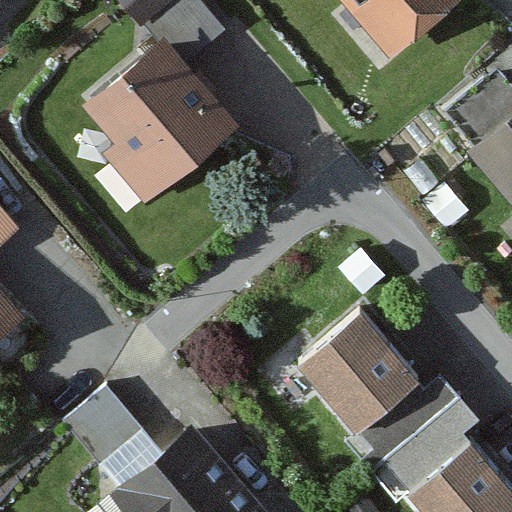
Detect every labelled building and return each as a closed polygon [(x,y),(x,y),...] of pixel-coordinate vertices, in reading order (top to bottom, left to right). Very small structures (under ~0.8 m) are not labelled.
[(195,36),(217,7),(208,0),(163,0),(157,9),(195,36)] [(444,0),(321,0),(376,61),(444,0)] [(210,129),(136,51),(63,119),(137,198),(210,129)] [(511,106),(454,157),(511,222),(511,106)] [(404,382),(343,317),(283,373),(343,438),(404,382)] [(245,511),(172,429),(147,452),(105,405),(63,441),(125,511),(245,511)] [(505,511),(508,509),(454,448),(393,501),(402,511),(505,511)]
